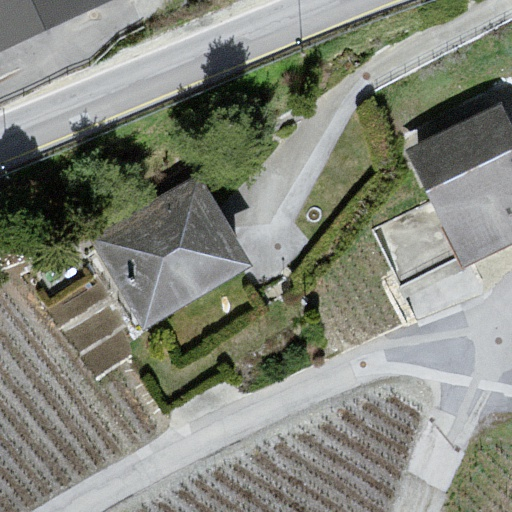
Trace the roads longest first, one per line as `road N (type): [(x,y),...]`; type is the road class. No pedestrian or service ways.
road 1 (tertiary): [(0,140),(342,0)]
road 2 (track): [(505,365),(451,415),(416,511)]
